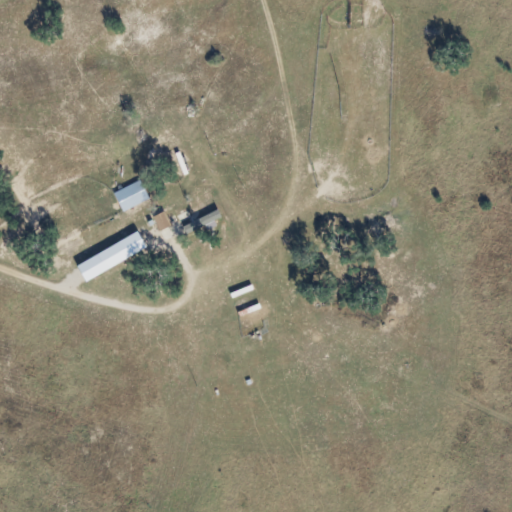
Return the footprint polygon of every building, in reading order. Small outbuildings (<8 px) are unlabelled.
[(118,134),(128,150),(152,135),(142,119),(118,134)] [(182,148),(191,171),(187,173),(177,150),(182,148)] [(199,153),(202,157),(195,162),(192,155),(199,153)] [(116,188),(122,200),(127,198),(130,204),(137,201),(134,194),(145,189),(140,178),(116,188)] [(153,213),(169,207),(175,222),(173,225),(175,231),(171,233),(169,229),(161,232),(153,213)] [(182,226),(186,236),(210,226),(209,224),(221,219),(218,212),(182,226)] [(75,264),(83,281),(146,252),(138,235),(75,264)] [(237,298),(233,291),(254,282),(257,288),(237,298)]
